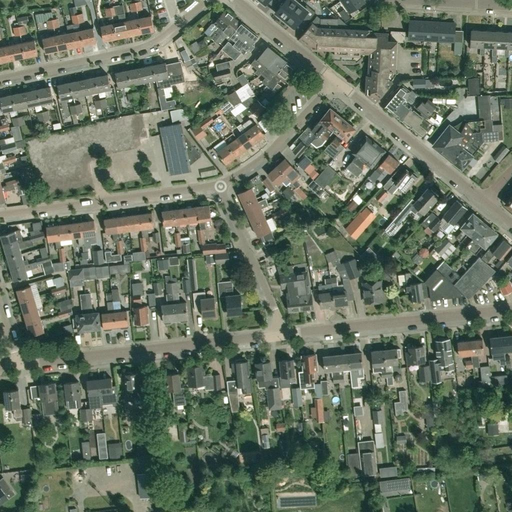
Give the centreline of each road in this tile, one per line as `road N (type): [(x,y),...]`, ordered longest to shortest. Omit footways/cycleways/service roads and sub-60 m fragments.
road 1 (residential): [(20,363),(283,334)]
road 2 (residential): [(283,334),(511,308)]
road 3 (residential): [(0,78),(141,48),(206,0)]
road 4 (residential): [(0,215),(219,184)]
road 5 (residential): [(483,201),(335,81)]
road 6 (residential): [(283,334),(219,184)]
road 7 (residential): [(219,184),(274,147),(335,81)]
road 8 (residential): [(335,81),(236,0)]
